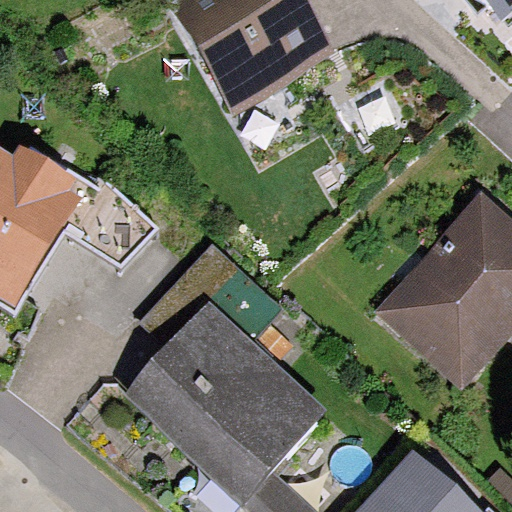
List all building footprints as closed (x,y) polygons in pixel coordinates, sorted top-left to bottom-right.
[(190,0),(173,10),(234,119),(333,64),(297,0),(190,0)] [(511,0),(489,0),(503,16),(511,8),(511,0)] [(65,235),(119,269),(157,231),(106,183),(96,193),(31,153),(20,169),(0,156),(0,309),(13,317),(65,235)] [(511,314),(511,249),(475,215),(379,320),(449,383),(511,314)] [(173,354),(126,404),(243,511),(306,511),(263,472),(310,421),(234,351),(265,317),(200,258),(139,323),(173,354)] [(467,511),(417,468),(379,511),(467,511)]
